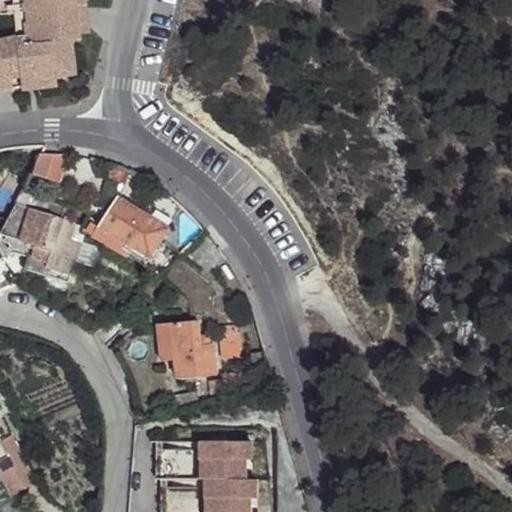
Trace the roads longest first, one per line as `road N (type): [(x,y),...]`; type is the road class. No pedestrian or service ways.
road 1 (residential): [(271,295),(329,296),(394,386),(511,491)]
road 2 (residential): [(112,511),(118,446),(102,370),(76,341),(0,316)]
road 3 (residential): [(271,295),(339,511)]
road 4 (residential): [(121,140),(169,166),(223,214),(271,295)]
road 5 (residential): [(121,140),(134,0)]
road 6 (residential): [(0,134),(121,140)]
